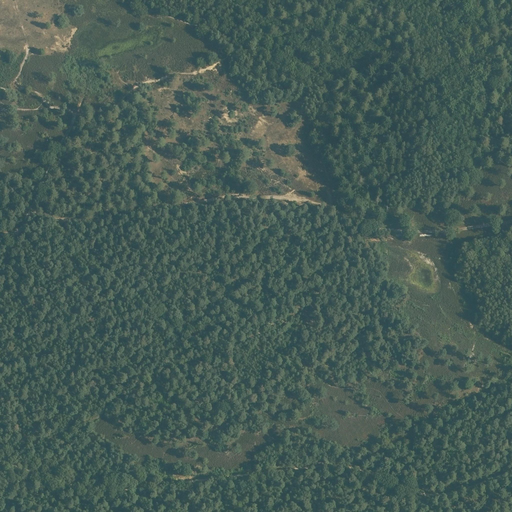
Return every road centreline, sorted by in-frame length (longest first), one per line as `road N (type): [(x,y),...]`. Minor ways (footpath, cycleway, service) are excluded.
road 1 (track): [(36,473),(117,491),(340,464),(432,496),(511,470)]
road 2 (track): [(59,223),(244,197),(287,197),(363,224),(406,229),(511,217)]
road 3 (track): [(132,0),(323,76),(335,104),(326,163),(343,207),(328,226)]
road 4 (track): [(0,493),(36,473),(228,292)]
